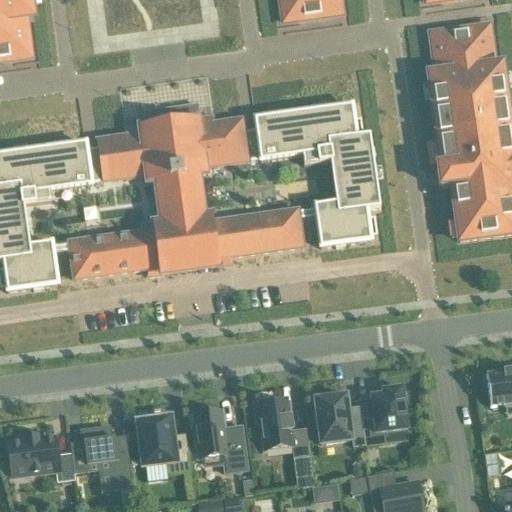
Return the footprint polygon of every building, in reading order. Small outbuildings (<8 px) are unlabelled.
[(0,0),(0,64),(31,61),(25,21),(31,20),(31,21),(33,21),(29,0),(0,0)] [(279,0),(283,26),(341,18),(338,0),(279,0)] [(429,78),(428,78),(441,170),(437,170),(440,192),(451,190),(459,246),(511,238),(511,145),(501,68),(500,68),(500,69),(494,70),(488,30),(430,38),(436,78),(429,79),(429,78)] [(37,154),(0,158),(0,265),(3,265),(4,273),(0,273),(0,292),(7,291),(7,296),(33,292),(33,295),(43,293),(43,291),(58,289),(53,257),(70,254),(74,283),(147,273),(148,280),(231,268),(230,261),(302,251),(299,226),(319,223),(323,255),(337,253),(338,255),(348,254),(347,252),(373,248),(372,243),(377,243),(375,225),(368,226),(367,217),(380,215),(373,164),(375,164),(374,154),(372,154),(370,142),(363,143),(361,126),(354,127),(351,109),(302,116),(302,114),(292,115),(292,118),(254,123),(256,133),(244,135),(242,123),(213,127),(212,121),(197,123),(196,109),(138,118),(140,131),(125,133),(126,140),(97,144),(98,151),(86,153),(85,147),(48,152),(47,152),(47,150),(37,151),(37,154)] [(503,376),(486,378),(490,410),(505,408),(511,407),(511,373),(503,375),(503,376)] [(373,420),(361,422),(365,449),(386,446),(385,436),(407,433),(404,412),(407,412),(405,396),(402,396),(402,391),(382,394),(383,399),(371,400),(373,420)] [(317,433),(319,449),(351,445),(352,452),(364,450),(360,421),(348,423),(345,400),(313,404),(315,415),(312,416),(314,433),(317,433)] [(309,459),(306,433),(292,435),(288,406),(274,408),(274,404),(254,407),(256,427),(260,426),(264,454),(292,450),(294,461),(309,459)] [(225,477),(247,474),(241,431),(222,433),(220,416),(196,419),(197,432),(193,433),(196,449),(200,449),(201,462),(223,460),(225,477)] [(167,480),(191,477),(188,451),(174,453),(170,423),(156,424),(156,423),(142,424),(143,426),(138,427),(140,444),(138,444),(140,458),(142,458),(144,471),(166,468),(167,480)] [(107,430),(83,433),(88,470),(110,467),(114,493),(133,490),(126,441),(114,443),(114,442),(109,442),(107,430)] [(58,486),(75,483),(71,459),(57,461),(55,443),(42,444),(42,439),(20,442),(20,447),(8,449),(12,481),(57,475),(58,486)] [(421,511),(417,487),(388,492),(385,478),(366,482),(372,511),(421,511)] [(312,479),(297,481),(298,493),(313,491),(312,479)] [(251,484),(243,485),(245,500),(253,499),(251,484)] [(511,511),(511,495),(503,497),(504,511),(511,511)]
